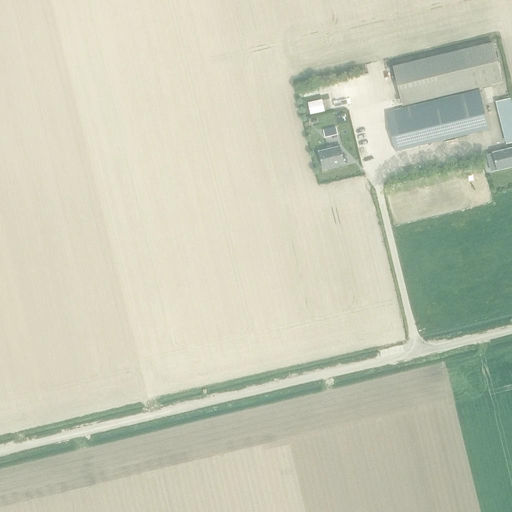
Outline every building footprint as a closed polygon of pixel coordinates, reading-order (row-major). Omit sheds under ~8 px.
[(394,67),(404,106),(500,83),(491,44),(394,67)] [(396,152),(488,130),(479,90),(386,113),(396,152)] [(506,145),(511,143),(511,101),(511,98),(496,102),(506,145)] [(336,127),(324,130),(326,138),(338,135),(338,133),(336,128),(336,127)] [(329,150),(319,152),(323,169),(345,164),(340,147),(333,149),(332,146),(328,147),(329,150)] [(498,171),(511,167),(511,148),(493,153),(498,171)]
